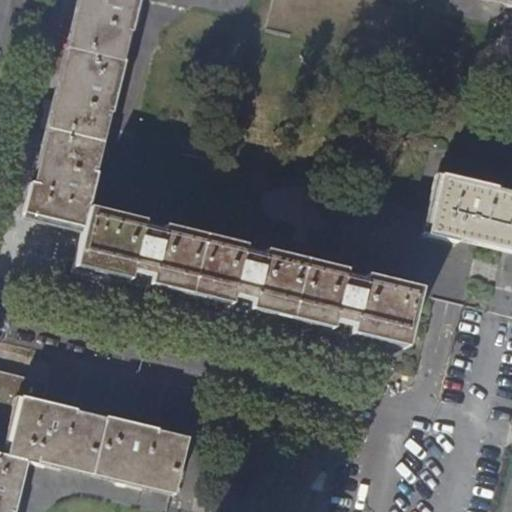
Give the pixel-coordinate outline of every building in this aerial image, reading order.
[(130,34),(138,0),(84,0),(73,50),(58,110),(39,186),(34,185),(31,184),(24,213),(64,223),(83,228),(87,211),(96,177),(85,174),(101,112),(110,114),(123,63),(114,61),(122,31),(130,34)] [(39,186),(58,110),(73,50),(84,0),(79,0),(68,45),(48,130),(34,185),(39,186)] [(425,237),(440,178),(435,177),(425,218),(421,235),(425,237)] [(511,511),(511,203),(494,200),(495,194),(495,193),(440,178),(425,237),(455,245),(456,239),(457,233),(511,246),(511,511)] [(511,198),(495,194),(494,200),(511,203),(511,198)] [(242,249),(161,229),(160,234),(141,229),(141,224),(101,215),(87,211),(83,228),(81,234),(74,264),(124,276),(147,282),(148,282),(228,301),(248,306),(330,326),(349,331),(404,345),(417,292),(388,285),(361,278),(360,284),(341,279),(342,274),(262,254),(261,259),(240,254),(242,249)] [(81,234),(83,228),(64,223),(24,213),(22,219),(81,234)] [(511,246),(457,233),(456,239),(511,252),(511,246)] [(122,283),(124,276),(74,264),(73,270),(122,283)] [(228,301),(148,282),(146,289),(226,307),(228,301)] [(330,326),(248,306),(247,312),(328,332),(330,326)] [(404,345),(349,331),(347,337),(403,350),(404,345)] [(13,511),(24,467),(33,469),(35,464),(36,459),(58,464),(173,493),(185,446),(153,438),(154,432),(104,420),(102,427),(86,423),(88,415),(44,405),(49,384),(0,372),(0,511),(13,511)] [(102,427),(104,420),(88,415),(86,423),(102,427)] [(185,442),(154,432),(153,438),(185,446),(185,442)] [(173,493),(58,464),(36,459),(35,464),(82,476),(172,499),(173,493)]
